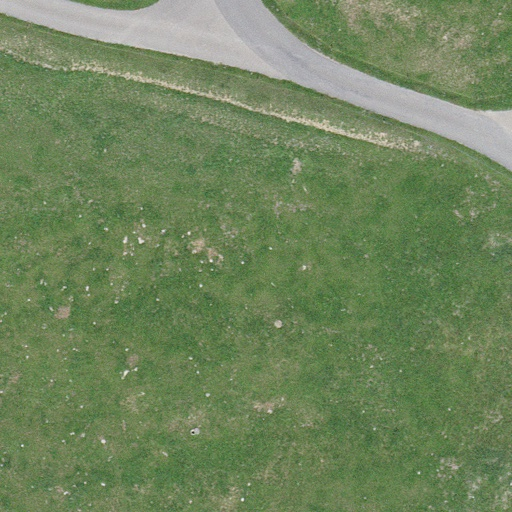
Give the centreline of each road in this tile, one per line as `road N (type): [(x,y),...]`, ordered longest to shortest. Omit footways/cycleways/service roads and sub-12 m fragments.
road 1 (track): [(511,152),(450,119),(275,58),(222,27),(221,0)]
road 2 (track): [(222,27),(148,33),(24,0)]
